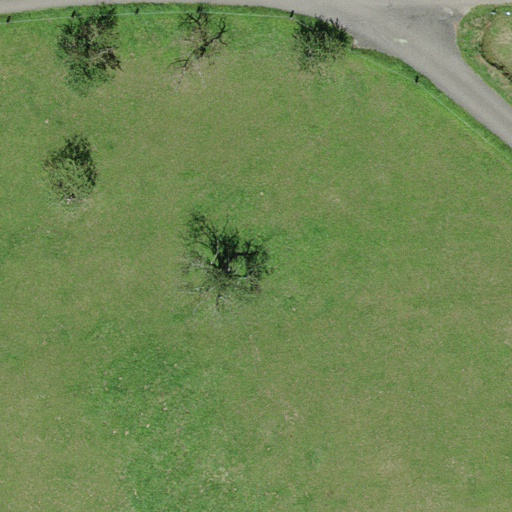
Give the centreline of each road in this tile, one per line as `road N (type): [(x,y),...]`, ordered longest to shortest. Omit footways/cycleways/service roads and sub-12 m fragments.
road 1 (unclassified): [(0,9),(44,1),(400,12)]
road 2 (unclassified): [(400,12),(511,136)]
